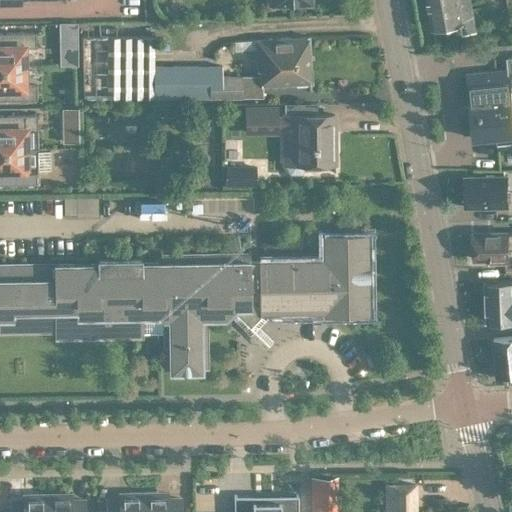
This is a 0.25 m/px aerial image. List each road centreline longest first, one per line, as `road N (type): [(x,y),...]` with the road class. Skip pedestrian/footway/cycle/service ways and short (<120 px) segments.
road 1 (residential): [(0,434),(335,421),(466,404)]
road 2 (residential): [(466,404),(386,0)]
